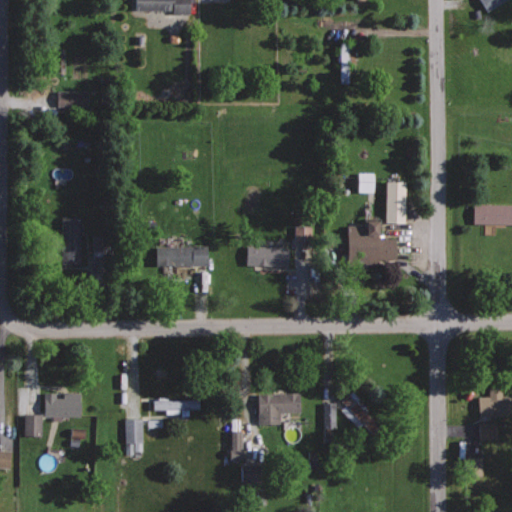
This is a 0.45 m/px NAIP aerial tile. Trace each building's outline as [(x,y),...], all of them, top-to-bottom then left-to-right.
[(187,0),(132,0),(132,10),(187,11),(187,0)] [(502,0),(477,0),(484,12),(502,0)] [(84,107),(84,90),(53,91),(54,107),(84,107)] [(371,173),(355,172),(354,191),(370,192),(371,173)] [(402,181),(382,180),(381,221),(401,222),(402,181)] [(511,204),(470,204),(470,223),(511,224),(511,204)] [(78,265),(78,216),(58,216),(59,265),(78,265)] [(393,259),(392,237),(375,238),(374,220),(362,220),(362,224),(343,224),(344,260),(393,259)] [(204,264),(204,245),(152,246),(152,266),(204,264)] [(285,247),(244,246),(243,265),(285,266),(285,247)] [(486,396),(474,397),(476,418),(511,415),(511,395),(499,396),(498,388),(485,389),(486,396)] [(77,394),(53,394),(53,392),(41,392),(40,416),(77,416),(77,394)] [(277,412),(297,412),(296,392),(254,393),(255,424),(277,424),(277,412)] [(358,429),(370,417),(347,392),(335,404),(358,429)] [(196,398),(149,399),(150,409),(162,409),(162,414),(186,414),(186,409),(196,409),(196,398)] [(332,402),(320,403),(321,429),(333,428),(332,402)] [(38,414),(21,414),(20,435),(38,435),(38,414)] [(139,418),(121,418),(122,453),(140,452),(139,418)] [(493,422),(475,422),(476,440),(494,439),(493,422)] [(240,430),(227,430),(228,459),(240,459),(240,430)] [(479,457),(462,457),(463,476),(480,475),(479,457)] [(238,481),(255,481),(255,463),(238,463),(238,481)]
